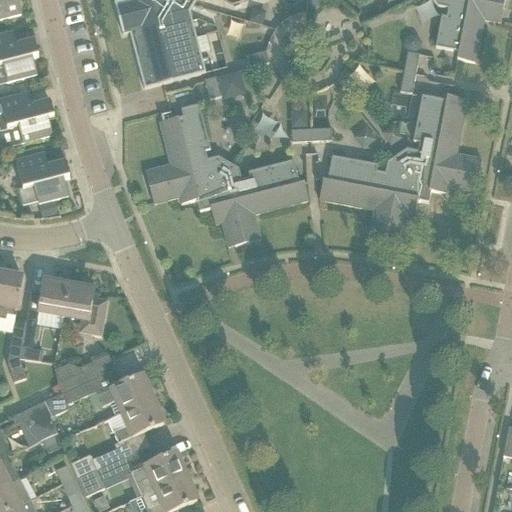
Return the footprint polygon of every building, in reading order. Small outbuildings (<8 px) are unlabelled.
[(0,0),(0,22),(20,17),(16,0),(0,0)] [(129,0),(118,3),(114,4),(122,37),(126,36),(129,35),(133,51),(144,91),(205,75),(190,17),(189,14),(190,12),(196,3),(197,1),(201,0),(129,0)] [(306,0),(306,3),(309,8),(314,10),(319,7),(321,1),(319,0),(306,0)] [(431,0),(437,8),(448,10),(446,19),(441,18),(435,49),(456,54),(454,61),(472,65),(481,21),(493,23),(496,8),(503,10),(504,0),(431,0)] [(0,69),(1,69),(6,86),(17,83),(36,78),(32,60),(38,59),(34,43),(16,47),(13,35),(0,38),(0,69)] [(404,41),(403,48),(407,54),(414,55),(420,51),(421,44),(417,38),(410,37),(404,41)] [(265,54),(246,59),(249,70),(269,65),(265,54)] [(412,96),(419,57),(407,54),(400,94),(412,96)] [(215,79),(204,82),(209,102),(220,99),(215,79)] [(0,102),(0,133),(4,151),(23,146),(32,143),(52,138),(47,121),(54,120),(49,104),(31,108),(28,95),(9,100),(0,102)] [(446,98),(446,103),(422,98),(413,144),(420,145),(418,154),(407,151),(388,165),(385,176),(377,174),(378,168),(332,159),(328,183),(322,182),(319,202),(374,212),(369,238),(401,244),(406,219),(413,220),(417,203),(428,205),(430,193),(448,197),(449,190),(475,195),(481,162),(455,157),(466,102),(446,98)] [(205,154),(211,153),(199,108),(181,113),(183,119),(159,125),(170,168),(145,174),(153,206),(179,200),(180,207),(196,203),(199,214),(210,211),(214,227),(221,225),(228,250),(260,242),(253,217),(308,203),(303,186),(300,187),(294,164),(249,175),(250,181),(242,183),(239,172),(219,160),(208,163),(205,154)] [(260,132),(271,136),(277,122),(265,118),(260,132)] [(292,145),(332,144),(331,131),(291,133),(292,145)] [(47,169),(44,156),(42,149),(23,154),(24,161),(15,164),(22,191),(18,192),(22,208),(37,204),(38,207),(67,199),(63,182),(69,180),(65,164),(47,169)] [(20,279),(20,280),(0,276),(0,322),(4,323),(5,317),(15,319),(22,279),(20,279)] [(40,315),(62,319),(67,288),(45,284),(45,283),(43,283),(38,315),(39,316),(40,315)] [(67,288),(62,319),(80,322),(93,324),(90,338),(100,340),(101,339),(107,304),(92,301),(94,292),(92,292),(67,288)] [(8,359),(7,367),(13,385),(26,381),(19,361),(18,361),(24,324),(14,322),(12,335),(8,359)] [(24,324),(18,361),(40,365),(42,353),(31,351),(36,326),(25,324),(24,324)] [(68,367),(54,373),(57,386),(58,388),(62,398),(95,383),(115,374),(108,359),(80,371),(68,367)] [(101,397),(95,399),(100,410),(108,406),(114,420),(118,418),(152,403),(142,379),(124,387),(121,388),(101,397)] [(95,399),(101,397),(95,383),(62,398),(42,407),(47,419),(48,422),(68,413),(66,408),(93,396),(95,399)] [(89,459),(69,468),(76,483),(79,481),(128,459),(122,445),(141,436),(143,435),(163,427),(152,403),(118,418),(114,420),(107,423),(112,436),(117,446),(113,448),(115,453),(91,463),(89,459)] [(24,429),(47,419),(42,407),(19,417),(24,429)] [(511,430),(508,430),(503,459),(505,459),(505,458),(504,458),(507,441),(511,441),(511,430)] [(52,438),(55,437),(55,436),(41,443),(47,457),(58,452),(52,438)] [(0,464),(9,460),(0,442),(0,464)] [(128,459),(79,481),(86,497),(103,490),(101,483),(124,473),(125,473),(127,477),(129,476),(140,500),(186,479),(176,456),(147,468),(141,453),(128,459)] [(7,462),(9,460),(0,464),(0,492),(18,483),(7,462)] [(60,488),(72,483),(65,469),(54,474),(60,488)] [(145,511),(177,511),(196,504),(186,479),(140,500),(145,511)] [(0,511),(12,511),(28,504),(18,483),(0,492),(0,511)] [(71,511),(82,505),(72,483),(60,488),(71,511)]
